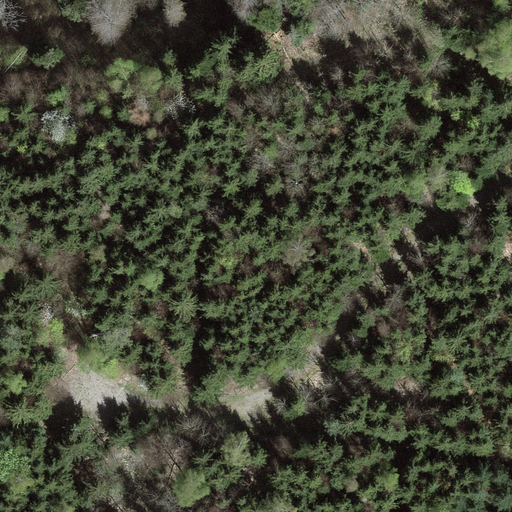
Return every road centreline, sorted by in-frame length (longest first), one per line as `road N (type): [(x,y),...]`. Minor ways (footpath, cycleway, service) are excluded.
road 1 (track): [(511,183),(403,247),(306,364),(222,414)]
road 2 (track): [(511,464),(222,414)]
road 3 (track): [(222,414),(129,405),(0,423)]
